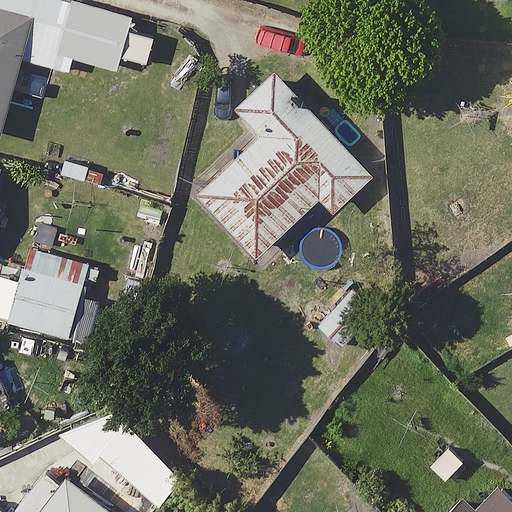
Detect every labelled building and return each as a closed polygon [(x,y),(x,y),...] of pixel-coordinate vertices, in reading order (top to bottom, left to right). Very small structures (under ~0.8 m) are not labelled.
[(124,11),(81,0),(0,0),(0,96),(11,53),(62,66),(66,53),(110,64),(124,11)] [(365,166),(266,63),(228,100),(251,124),(187,185),(248,249),(310,190),(325,205),(365,166)] [(6,287),(0,285),(0,314),(60,332),(83,256),(21,238),(6,287)] [(368,312),(345,284),(310,313),(333,341),(368,312)] [(461,455),(432,433),(415,456),(444,478),(461,455)] [(108,511),(53,467),(18,511),(108,511)] [(511,511),(511,485),(501,475),(468,509),(451,491),(430,511),(511,511)]
